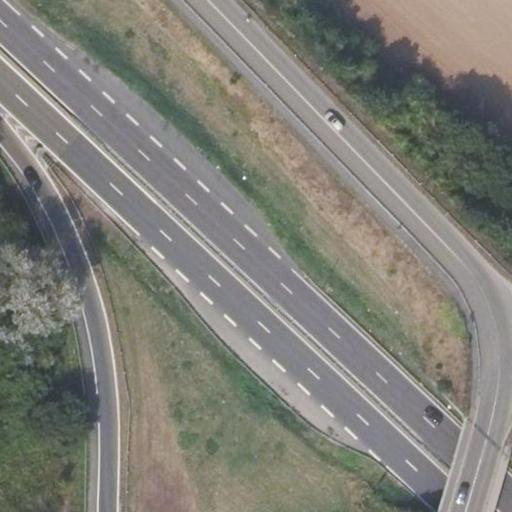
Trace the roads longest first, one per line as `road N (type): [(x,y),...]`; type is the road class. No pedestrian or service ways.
road 1 (trunk): [(511,503),(0,21)]
road 2 (trunk): [(0,78),(464,511)]
road 3 (tertiary): [(207,0),(480,280),(499,311)]
road 4 (trunk): [(0,130),(54,216),(97,336),(108,511)]
